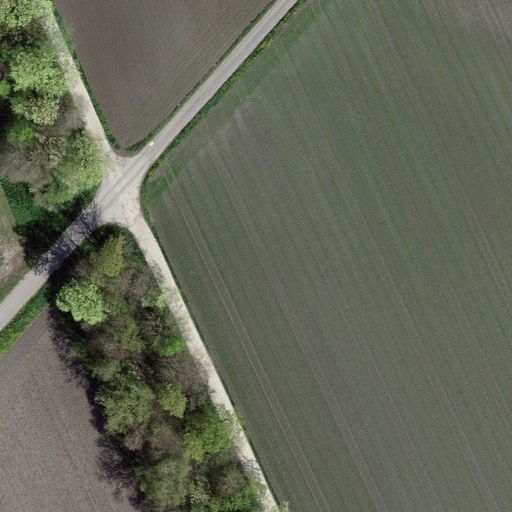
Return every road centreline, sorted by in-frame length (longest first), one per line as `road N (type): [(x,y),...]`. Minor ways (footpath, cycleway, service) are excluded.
road 1 (track): [(33,0),(279,511)]
road 2 (track): [(289,0),(0,319)]
